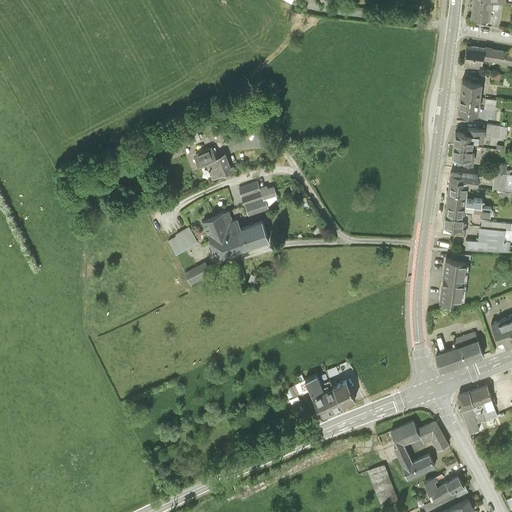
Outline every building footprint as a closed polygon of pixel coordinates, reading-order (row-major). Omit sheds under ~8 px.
[(489,18),(490,0),(473,0),(472,16),(489,18)] [(479,65),(480,62),(482,62),(483,60),(511,64),(511,51),(468,45),(466,63),(479,65)] [(482,82),(462,79),(460,95),(480,97),(482,82)] [(480,97),(460,95),(458,111),(478,114),(480,97)] [(496,99),(486,98),(485,108),(495,109),(496,99)] [(183,128),(189,144),(200,139),(198,133),(212,127),(208,118),(183,128)] [(504,138),(506,126),(487,123),(487,128),(485,128),(484,135),(504,138)] [(467,128),(465,128),(464,132),(456,131),(454,144),(473,147),(473,141),(483,142),(484,135),(485,128),(468,126),(467,128)] [(473,147),(454,144),(452,157),(464,158),(463,165),(473,166),(474,154),(471,154),(473,147)] [(216,159),(212,150),(196,156),(201,169),(208,166),(213,179),(231,172),(225,156),(216,159)] [(509,171),(506,170),(507,164),(499,163),(498,174),(508,175),(509,171)] [(479,171),(451,167),(448,192),(466,194),(467,189),(473,189),(474,186),(477,186),(479,171)] [(498,174),(495,173),(493,190),(498,190),(511,192),(511,175),(508,175),(498,174)] [(258,183),(240,189),(249,214),(267,207),(266,206),(264,199),(275,195),(276,194),(275,191),(274,187),(268,189),(267,186),(260,188),(258,183)] [(511,192),(498,190),(497,197),(510,199),(511,192)] [(473,200),(466,199),(466,194),(448,192),(447,202),(470,205),(481,207),(482,200),(473,199),(473,200)] [(276,198),(275,195),(264,199),(266,206),(276,198)] [(470,205),(447,202),(446,213),(464,215),(465,211),(470,212),(470,205)] [(481,207),(470,205),(470,212),(480,213),(479,217),(490,218),(491,208),(481,207)] [(228,212),(216,217),(223,236),(228,234),(240,230),(236,219),(232,221),(228,212)] [(464,215),(446,213),(444,225),(453,227),(463,228),(466,228),(467,224),(463,223),(464,215)] [(211,241),(223,236),(216,217),(203,222),(211,241)] [(261,222),(245,228),(252,245),(268,239),(261,222)] [(197,240),(189,227),(176,235),(177,236),(169,241),(176,253),(183,248),(197,240)] [(463,228),(453,227),(452,233),(465,235),(466,228),(463,228)] [(479,241),(467,240),(466,249),(509,253),(510,252),(510,241),(503,240),(504,229),(482,227),(480,227),(479,241)] [(240,230),(228,234),(234,252),(252,245),(245,228),(240,230)] [(504,228),(504,229),(503,240),(510,241),(511,241),(511,228),(511,229),(504,228)] [(223,236),(211,241),(217,258),(234,252),(228,234),(223,236)] [(453,253),(452,259),(467,261),(469,261),(470,253),(453,253)] [(450,304),(451,298),(463,300),(467,261),(452,259),(446,259),(440,303),(450,304)] [(197,267),(184,273),(191,286),(212,275),(205,262),(197,267)] [(511,343),(511,325),(509,316),(492,322),(499,342),(503,340),(505,346),(511,343)] [(456,345),(435,353),(439,370),(484,354),(475,330),(454,338),(456,345)] [(297,375),(300,382),(306,379),(303,373),(297,375)] [(322,413),(333,408),(324,390),(317,374),(306,379),(310,388),(322,413)] [(294,395),(310,388),(306,379),(300,382),(290,387),(294,395)] [(346,379),(333,385),(337,394),(339,393),(343,403),(355,398),(346,379)] [(333,408),(343,403),(339,393),(337,394),(333,385),(324,390),(333,408)] [(487,385),(457,395),(469,432),(478,428),(476,421),(484,418),(481,409),(494,405),(487,385)] [(481,409),(484,418),(497,414),(494,405),(481,409)] [(435,418),(417,428),(421,435),(424,441),(432,436),(438,448),(448,443),(435,418)] [(394,445),(401,459),(409,455),(403,442),(421,435),(417,428),(413,421),(390,430),(397,444),(394,445)] [(412,461),(409,455),(401,459),(403,464),(402,464),(408,477),(434,464),(428,453),(412,461)] [(397,497),(384,464),(368,471),(382,503),(397,497)] [(431,492),(435,500),(454,490),(463,484),(457,475),(437,487),(435,481),(438,480),(436,475),(425,480),(429,493),(431,492)] [(467,491),(463,484),(454,490),(457,496),(467,491)] [(468,498),(445,510),(446,511),(468,511),(474,509),(468,498)]
